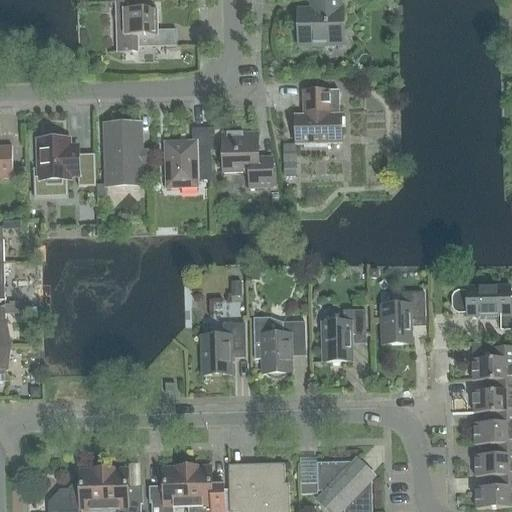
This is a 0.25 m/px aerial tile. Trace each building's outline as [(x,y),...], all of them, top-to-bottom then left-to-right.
[(298,11),(299,47),(343,46),(342,10),(339,10),(339,0),(310,0),(311,11),(298,11)] [(137,48),(176,47),(176,31),(157,31),(156,10),(116,11),(117,53),(108,53),(108,54),(137,54),(137,48)] [(308,117),(294,117),(295,145),(295,146),(296,146),(342,145),(341,116),(339,116),(338,92),(302,93),(303,109),(308,109),(308,117)] [(139,126),(105,127),(107,186),(107,187),(141,186),(139,126)] [(210,130),(197,130),(192,131),(192,144),(165,145),(166,190),(182,189),(182,184),(197,184),(197,183),(211,182),(210,130)] [(249,190),(273,189),(272,159),(258,160),(257,134),(221,135),(222,175),(248,174),(249,190)] [(68,199),(67,181),(69,181),(69,177),(78,177),(78,188),(95,188),(94,156),(78,156),(78,148),(68,149),(68,141),(38,142),(39,180),(34,180),(34,200),(68,199)] [(0,179),(12,179),(12,151),(0,151),(0,179)] [(297,165),(284,165),(284,177),(297,177),(297,165)] [(107,186),(97,186),(97,205),(107,205),(107,187),(107,186)] [(20,222),(3,222),(3,231),(21,230),(20,222)] [(249,282),(255,282),(259,276),(259,271),(249,271),(249,282)] [(375,279),(378,276),(378,271),(370,271),(370,279),(375,279)] [(231,283),(231,297),(241,297),(241,283),(231,283)] [(466,288),(466,293),(459,293),(454,295),(452,298),(452,309),(455,313),(459,315),(466,315),(467,319),(500,318),(500,332),(511,331),(511,299),(510,300),(510,287),(466,288)] [(23,294),(23,306),(38,306),(38,294),(23,294)] [(411,321),(425,321),(424,294),(402,295),(402,306),(380,307),(381,347),(412,346),(411,321)] [(19,307),(10,307),(10,316),(19,316),(19,307)] [(5,322),(5,316),(4,311),(0,311),(0,348),(12,348),(7,322),(5,322)] [(352,339),(365,339),(365,312),(343,312),(343,324),(321,324),(322,364),(352,364),(352,339)] [(304,324),(283,324),(270,319),(253,320),(255,361),(261,361),(262,376),(266,376),(268,378),(271,380),(274,381),(277,382),(281,382),(285,380),(287,378),(290,375),(292,375),(291,351),(305,350),(304,324)] [(231,352),(245,352),(244,325),(222,326),(222,337),(201,338),(202,378),(232,377),(231,352)] [(7,373),(12,348),(0,348),(0,383),(6,383),(6,373),(7,373)] [(492,361),(472,361),(472,383),(493,382),(511,381),(511,349),(492,350),(492,361)] [(493,393),(472,393),(473,415),(494,414),(511,413),(511,381),(493,382),(493,393)] [(165,395),(175,395),(175,385),(165,385),(165,395)] [(35,390),(30,395),(30,400),(40,400),(40,390),(35,390)] [(511,445),(511,413),(494,414),(494,424),(473,425),(474,447),(494,446),(511,445)] [(495,457),(474,457),(475,479),(495,478),(511,477),(511,445),(494,446),(495,457)] [(372,511),(371,476),(367,476),(367,475),(367,473),(366,472),(365,470),(363,469),(362,468),(360,468),(358,468),(358,464),(317,465),(317,493),(322,493),(326,493),(326,510),(343,510),(343,511),(372,511)] [(289,511),(289,485),(285,485),(284,465),(256,466),(256,474),(228,475),(229,492),(229,511),(289,511)] [(163,488),(161,488),(149,489),(149,505),(151,505),(151,511),(173,511),(173,510),(188,510),(186,468),(174,469),(174,470),(162,470),(163,488)] [(223,511),(223,492),(211,492),(210,469),(199,469),(199,468),(186,468),(188,510),(188,511),(223,511)] [(142,489),(130,489),(127,489),(127,471),(115,471),(115,470),(103,471),(104,511),(118,511),(140,511),(140,505),(142,505),(142,489)] [(48,504),(48,511),(47,511),(96,511),(104,511),(103,471),(91,471),(91,472),(79,472),(79,491),(60,491),(48,504)] [(496,488),(475,489),(476,511),(511,509),(511,477),(495,478),(496,488)] [(300,496),(313,496),(313,485),(299,485),(300,496)]
